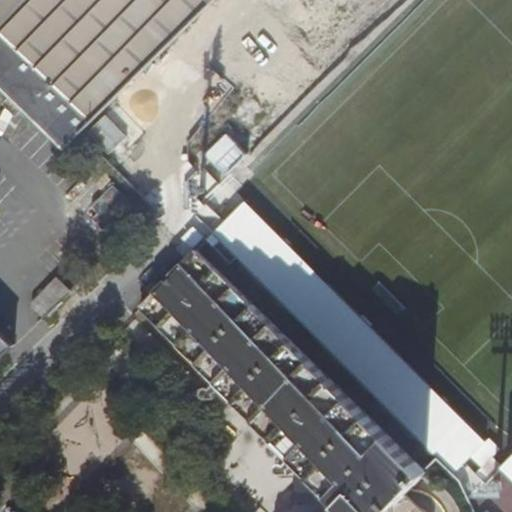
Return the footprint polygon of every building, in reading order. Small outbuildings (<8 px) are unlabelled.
[(0,0),(0,359),(15,345),(0,330),(0,84),(11,95),(23,108),(64,149),(79,135),(215,0),(0,0)] [(21,109),(23,108),(11,95),(9,97),(21,109)] [(346,296),(389,256),(282,152),(261,171),(238,192),(346,296)] [(136,206),(114,184),(92,206),(98,212),(93,218),(108,233),(136,206)] [(414,511),(420,506),(442,484),(199,248),(143,306),(345,504),(337,511),(414,511)] [(98,262),(89,253),(68,274),(76,283),(98,262)] [(511,435),(511,375),(389,256),(346,296),(503,443),(511,435)] [(32,301),(32,305),(41,315),(69,289),(57,277),(32,301)] [(204,390),(206,393),(207,394),(217,398),(220,391),(213,385),(209,384),(206,385),(205,387),(204,390)] [(282,467),(283,468),(284,469),(294,472),(296,465),(288,458),(285,458),(282,461),(281,464),(282,467)] [(455,486),(450,491),(451,493),(455,497),(461,491),(455,486)]
